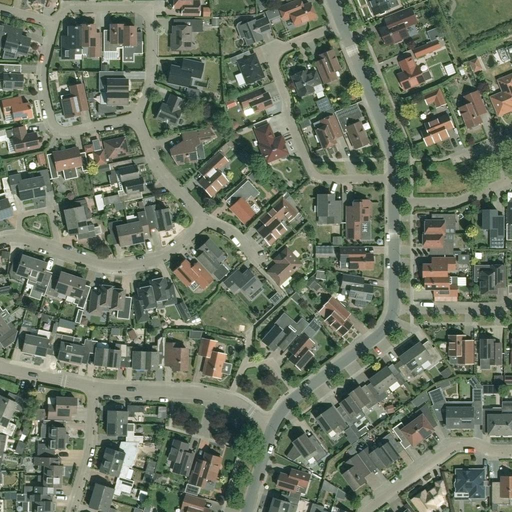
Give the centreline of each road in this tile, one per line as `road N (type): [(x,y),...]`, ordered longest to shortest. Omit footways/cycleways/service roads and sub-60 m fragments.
road 1 (residential): [(394,180),(315,178),(288,119),(274,58),(341,24)]
road 2 (residential): [(136,118),(151,76),(152,10),(67,11),(53,23)]
road 3 (residential): [(136,118),(68,134),(55,128),(44,84),(53,23)]
road 4 (residential): [(56,251),(131,267),(165,256),(206,219)]
road 5 (residential): [(366,511),(452,448),(511,453)]
road 6 (residential): [(394,180),(389,143),(341,24)]
road 7 (residential): [(229,401),(93,388)]
road 8 (residential): [(297,396),(382,334),(393,312)]
road 9 (residential): [(70,511),(89,448),(93,388)]
road 10 (residential): [(206,219),(158,168),(136,118)]
road 11 (residential): [(511,303),(497,311),(393,312)]
